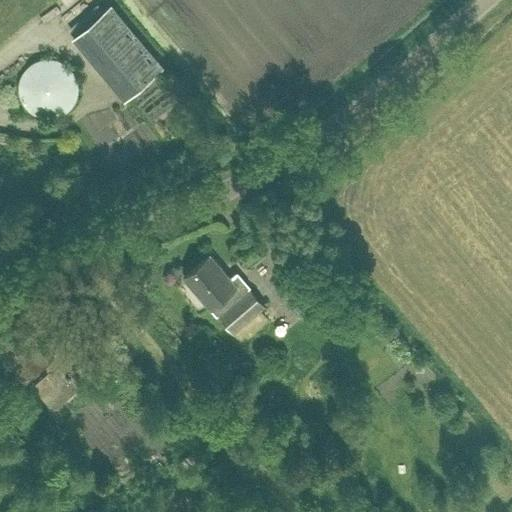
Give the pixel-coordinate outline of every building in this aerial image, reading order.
[(94,17),(75,35),(128,92),(158,64),(135,38),(123,49),(94,17)] [(17,87),(18,93),(20,98),(22,103),(26,108),(31,112),(36,114),(41,116),(47,117),(53,116),(58,114),(64,112),(68,108),(72,103),(75,98),(76,93),(77,87),(76,81),(75,76),(72,71),(68,66),(64,62),(58,59),(53,58),(47,57),(41,58),(36,59),(31,62),(26,66),(22,70),(20,76),(18,81),(17,87)] [(245,265),(259,253),(252,245),(238,257),(245,265)] [(242,341),(269,317),(261,308),(266,304),(238,271),(232,276),(211,252),(184,276),(211,306),(212,306),(242,341)] [(294,302),(309,318),(328,301),(313,284),(294,302)] [(36,367),(44,361),(51,369),(34,383),(53,406),(81,384),(70,371),(97,349),(76,325),(50,347),(29,321),(0,344),(0,350),(23,378),(29,373),(33,377),(40,371),(36,367)] [(29,511),(21,501),(7,511),(29,511)]
